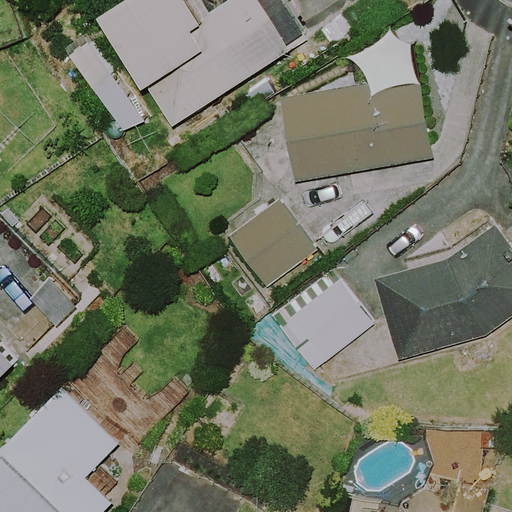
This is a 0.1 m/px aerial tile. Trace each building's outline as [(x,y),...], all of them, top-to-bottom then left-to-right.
[(191,0),(129,0),(102,18),(175,128),(298,48),(266,0),(240,0),(206,22),(191,0)] [(115,74),(88,37),(67,52),(94,90),(115,74)] [(422,72),(283,95),(296,176),(436,152),(422,72)] [(321,256),(278,198),(228,235),(271,293),(321,256)] [(451,259),(381,278),(404,359),(488,336),(511,318),(511,239),(500,223),(451,259)] [(374,324),(339,280),(289,318),(324,363),(374,324)] [(0,344),(0,376),(16,360),(0,344)] [(66,387),(0,452),(0,507),(5,511),(108,511),(120,501),(95,476),(125,446),(66,387)]
